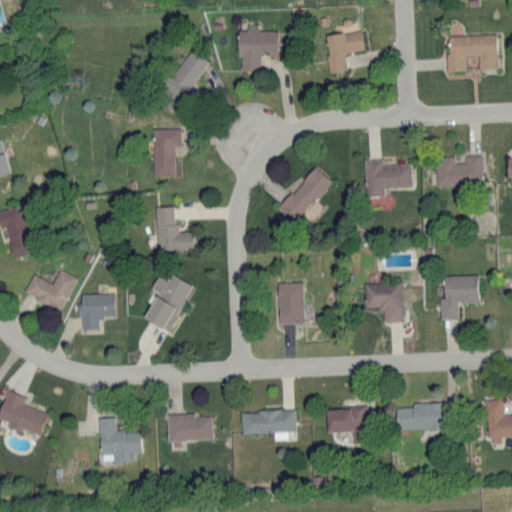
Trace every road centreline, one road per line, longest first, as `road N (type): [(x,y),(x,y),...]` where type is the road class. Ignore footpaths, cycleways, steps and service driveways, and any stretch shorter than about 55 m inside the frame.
road 1 (residential): [(511,354),(105,376),(60,366)]
road 2 (residential): [(263,153),(318,123),(511,110)]
road 3 (residential): [(239,366),(235,228),(247,177),(263,153)]
